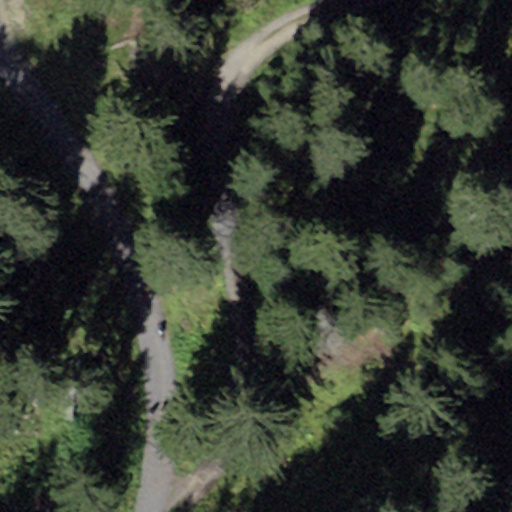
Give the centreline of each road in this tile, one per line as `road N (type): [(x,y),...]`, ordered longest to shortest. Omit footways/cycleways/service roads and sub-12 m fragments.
road 1 (track): [(321,0),(264,42),(216,130),(242,304),(154,511)]
road 2 (track): [(0,46),(91,185),(143,299),(159,389),(143,511)]
